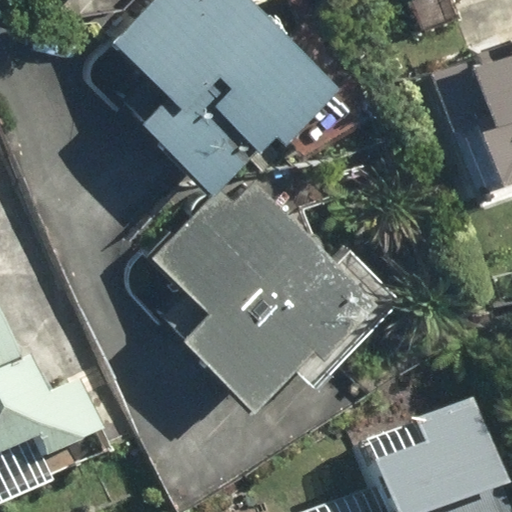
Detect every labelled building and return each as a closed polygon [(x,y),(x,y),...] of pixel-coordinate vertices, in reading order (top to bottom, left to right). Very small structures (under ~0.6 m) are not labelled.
[(300,96),(213,0),(136,0),(80,52),(129,106),(99,133),(164,205),(218,157),(224,164),(300,96)] [(511,30),(457,47),(461,58),(403,76),(422,139),(441,133),(458,188),(511,171),(511,30)] [(209,416),(262,367),(285,392),(378,307),(327,250),(304,271),(243,204),(234,212),(227,204),(205,224),(200,218),(159,256),(145,241),(120,263),(168,316),(141,341),(209,416)] [(0,466),(6,479),(78,446),(54,394),(14,412),(0,381),(0,466)] [(482,511),(476,493),(462,498),(436,418),(374,438),(385,472),(328,490),(334,511),(482,511)]
